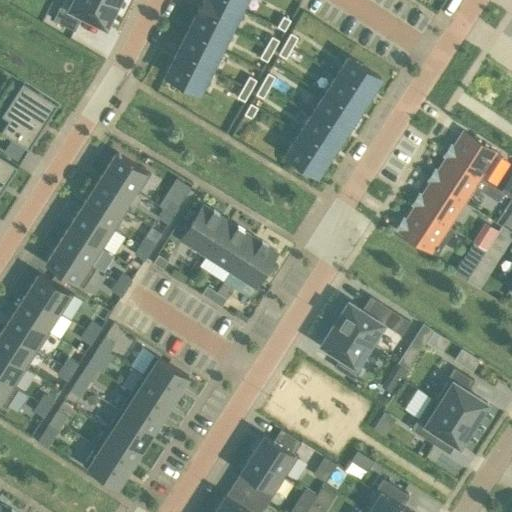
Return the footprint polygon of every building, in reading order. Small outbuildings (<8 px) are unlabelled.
[(118,2),(114,0),(49,0),(44,10),(79,27),(86,14),(107,24),(118,2)] [(226,0),(201,0),(196,11),(231,28),(242,8),(226,0)] [(186,32),(221,49),(231,28),(196,11),(186,32)] [(284,30),(290,19),(283,15),(277,26),(284,30)] [(186,32),(176,53),(210,70),(221,49),(186,32)] [(284,42),(291,46),(297,36),(290,32),(284,42)] [(273,50),(279,39),(272,35),(266,46),(273,50)] [(284,42),(278,53),(285,57),(291,46),(284,42)] [(260,56),(267,60),(273,50),(266,46),(260,56)] [(200,91),(210,70),(176,53),(165,73),(200,91)] [(335,75),(368,96),(381,76),(348,55),(335,75)] [(268,71),(262,82),(269,86),(275,76),(268,71)] [(243,85),(250,89),(256,79),(249,75),(243,85)] [(335,75),(323,94),(355,115),(368,96),(335,75)] [(58,103),(23,80),(1,114),(9,119),(1,130),(29,149),(36,138),(33,136),(41,124),(49,117),(58,103)] [(263,97),(269,86),(262,82),(256,93),(263,97)] [(237,96),(244,100),(250,89),(243,85),(237,96)] [(355,115),(323,94),(310,113),(343,135),(355,115)] [(257,106),(250,102),(244,113),(251,117),(257,106)] [(298,133),(330,154),(343,135),(310,113),(298,133)] [(485,179),(501,154),(463,129),(453,144),(451,143),(444,153),(480,176),(485,179)] [(330,154),(298,133),(285,152),(318,173),(330,154)] [(116,150),(104,169),(138,191),(150,172),(116,150)] [(0,187),(1,187),(9,180),(18,165),(0,153),(0,187)] [(444,153),(443,154),(446,155),(437,169),(435,167),(429,177),(464,200),(480,176),(444,153)] [(127,209),(123,206),(133,190),(138,192),(138,191),(104,169),(92,188),(127,210),(127,209)] [(429,177),(428,178),(430,180),(421,193),(419,192),(413,201),(449,224),(464,200),(429,177)] [(511,182),(507,180),(501,189),(504,191),(511,196),(511,182)] [(504,191),(501,189),(491,183),(485,192),(498,200),(504,191)] [(80,206),(115,228),(127,210),(92,188),(80,206)] [(173,214),(178,206),(168,199),(163,207),(173,214)] [(449,224),(413,201),(412,203),(414,204),(405,217),(403,216),(396,227),(437,253),(454,227),(449,224)] [(228,219),(203,203),(180,238),(205,254),(228,219)] [(103,246),(115,228),(80,206),(69,224),(103,246)] [(173,214),(163,207),(158,216),(168,222),(173,214)] [(228,219),(205,254),(230,270),(252,235),(228,219)] [(497,230),(484,222),(472,240),(485,249),(497,230)] [(96,266),(92,263),(103,246),(69,224),(57,242),(96,267),(96,266)] [(150,250),(155,242),(145,235),(139,244),(150,250)] [(255,286),(277,251),(252,235),(230,270),(255,286)] [(45,261),(83,286),(96,267),(57,242),(45,261)] [(150,250),(139,244),(134,252),(144,259),(150,250)] [(152,262),(162,268),(166,261),(156,255),(152,262)] [(466,279),(475,265),(462,257),(453,271),(466,279)] [(61,312),(73,293),(39,271),(27,290),(61,312)] [(126,287),(132,278),(121,272),(116,280),(126,287)] [(116,280),(111,289),(121,295),(126,287),(116,280)] [(201,293),(211,299),(215,293),(205,286),(201,293)] [(61,312),(27,290),(15,308),(50,330),(61,312)] [(215,293),(211,299),(221,306),(226,299),(215,293)] [(386,324),(401,334),(410,320),(370,295),(361,308),(348,300),(334,321),(373,346),(386,324)] [(3,327),(38,349),(50,330),(15,308),(3,327)] [(101,326),(91,320),(85,328),(95,335),(101,326)] [(320,343),(340,355),(333,365),(354,378),(360,368),(359,367),(373,346),(334,321),(320,343)] [(3,327),(0,331),(0,350),(26,367),(38,349),(3,327)] [(80,337),(90,343),(95,335),(85,328),(80,337)] [(114,342),(104,336),(99,344),(109,351),(114,342)] [(99,344),(93,353),(103,359),(109,351),(99,344)] [(15,384),(26,367),(0,350),(0,376),(18,388),(19,387),(15,384)] [(142,372),(176,394),(188,375),(154,353),(142,372)] [(62,364),(72,371),(78,362),(68,356),(62,364)] [(62,364),(57,373),(67,379),(72,371),(62,364)] [(431,395),(431,396),(473,423),(487,402),(467,389),(474,379),(454,366),(447,376),(448,377),(435,398),(431,395)] [(85,387),(91,379),(81,372),(75,380),(85,387)] [(130,390),(164,412),(176,394),(142,372),(130,390)] [(0,402),(6,407),(18,388),(0,376),(0,402)] [(75,380),(70,389),(80,395),(85,387),(75,380)] [(118,408),(153,430),(164,412),(130,390),(118,408)] [(49,407),(54,399),(44,392),(39,401),(49,407)] [(473,423),(431,396),(410,427),(433,442),(440,432),(459,445),(473,423)] [(39,401),(33,409),(43,416),(49,407),(39,401)] [(67,415),(57,408),(52,417),(62,423),(67,415)] [(107,426),(141,448),(153,430),(118,408),(107,426)] [(46,425),(57,432),(62,423),(52,417),(46,425)] [(141,448),(107,426),(106,427),(110,430),(100,446),(96,443),(95,444),(129,467),(141,448)] [(263,432),(251,451),(286,473),(298,454),(294,452),(301,440),(281,427),(274,439),(263,432)] [(83,463),(117,486),(129,467),(95,444),(83,463)] [(357,449),(350,459),(367,470),(374,460),(357,449)] [(251,451),(239,469),(274,491),(286,473),(251,451)] [(363,509),(367,511),(415,511),(402,504),(409,494),(383,477),(376,487),(377,488),(363,509)] [(292,509),(304,486),(293,481),(281,503),(292,509)] [(255,511),(225,492),(213,511),(214,511),(255,511)] [(15,511),(1,502),(0,503),(0,511),(15,511)]
